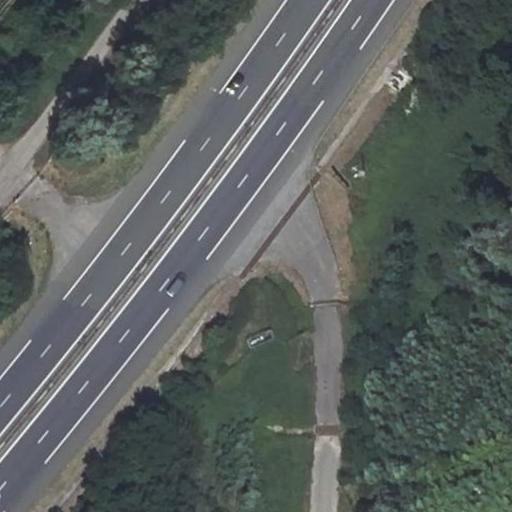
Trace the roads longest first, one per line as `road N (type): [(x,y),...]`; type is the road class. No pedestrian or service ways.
road 1 (motorway): [(0,488),(163,285),(369,0)]
road 2 (motorway): [(306,0),(0,408)]
road 3 (residential): [(131,0),(0,171)]
